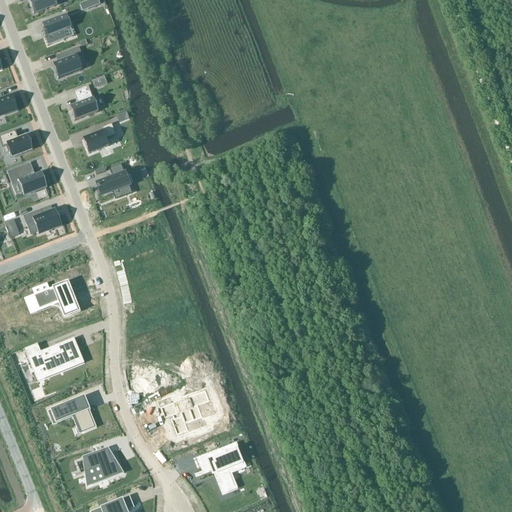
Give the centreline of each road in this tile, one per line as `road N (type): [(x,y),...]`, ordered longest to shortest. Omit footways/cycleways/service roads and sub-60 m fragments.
road 1 (residential): [(89,235),(110,296),(121,403),(179,511)]
road 2 (residential): [(0,0),(89,235)]
